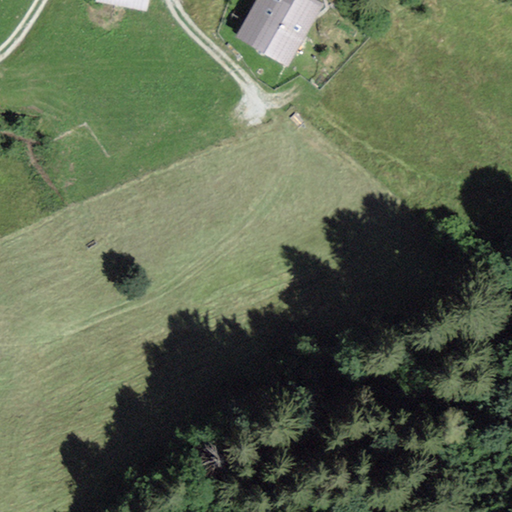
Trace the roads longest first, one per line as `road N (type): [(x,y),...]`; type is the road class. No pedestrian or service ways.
road 1 (track): [(174,0),(182,19),(277,123),(283,141),(271,168),(189,270),(142,303),(65,333),(0,380)]
road 2 (track): [(511,173),(413,170),(325,111),(261,100)]
